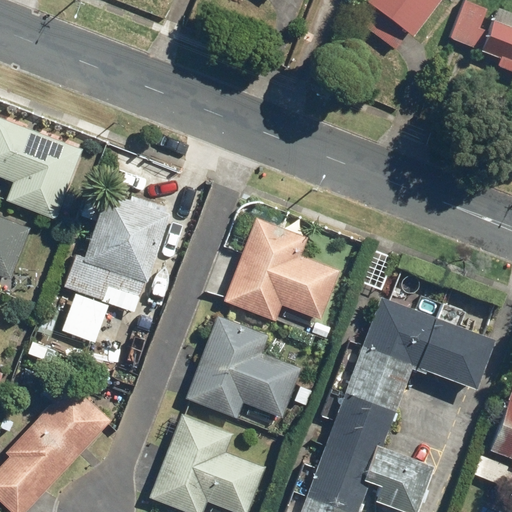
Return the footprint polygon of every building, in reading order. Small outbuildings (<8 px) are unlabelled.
[(362,0),(409,36),(436,0),(362,0)] [(475,49),(484,26),(479,24),(485,8),(464,0),(463,0),(448,39),(475,49)] [(511,12),(495,6),(478,50),(497,57),(494,65),(511,72),(511,12)] [(80,148),(0,117),(0,176),(11,180),(4,199),(53,217),(80,148)] [(150,166),(140,192),(166,202),(176,177),(150,166)] [(187,220),(104,190),(80,255),(73,253),(61,286),(101,300),(106,285),(138,297),(154,253),(172,260),(187,220)] [(28,226),(0,215),(0,274),(8,277),(28,226)] [(304,235),(253,216),(221,300),(272,320),(279,303),(317,318),(336,269),(297,254),(304,235)] [(432,317),(378,297),(296,511),(372,511),(372,499),(407,511),(411,511),(430,465),(378,446),(409,364),(473,387),(491,338),(432,316),(432,317)] [(265,333),(214,314),(182,398),(233,417),(240,401),(278,415),(297,366),(258,351),(265,333)] [(23,511),(111,418),(69,380),(4,451),(8,455),(0,463),(0,501),(11,511),(23,511)] [(511,380),(486,448),(511,457),(511,380)] [(230,432),(179,413),(147,497),(186,511),(200,511),(205,500),(236,511),(244,511),(262,466),(223,451),(230,432)] [(511,475),(511,468),(477,454),(469,472),(507,488),(511,475)]
